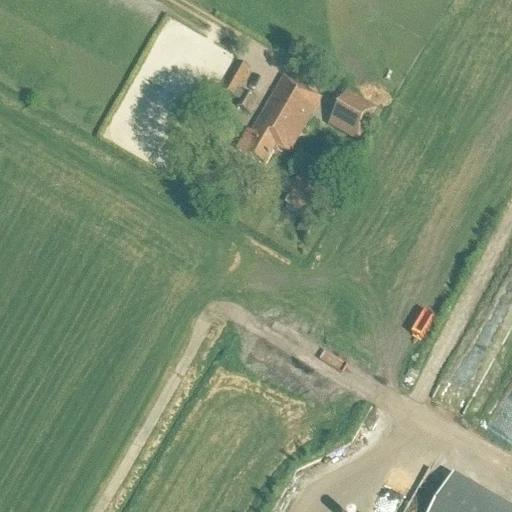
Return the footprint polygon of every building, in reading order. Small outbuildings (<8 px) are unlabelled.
[(223,93),(241,103),(237,110),(251,117),(259,104),(239,92),(250,73),(239,66),(223,93)] [(320,101),(285,80),(252,136),(249,134),(239,152),(267,168),(278,150),(288,156),(320,101)] [(328,128),(357,145),(373,119),(377,122),(381,115),(377,112),(377,111),(348,94),(328,128)] [(308,128),(297,148),(323,162),(334,142),(308,128)] [(308,219),(325,189),(302,176),(285,206),(308,219)] [(498,511),(451,484),(435,511),(498,511)]
